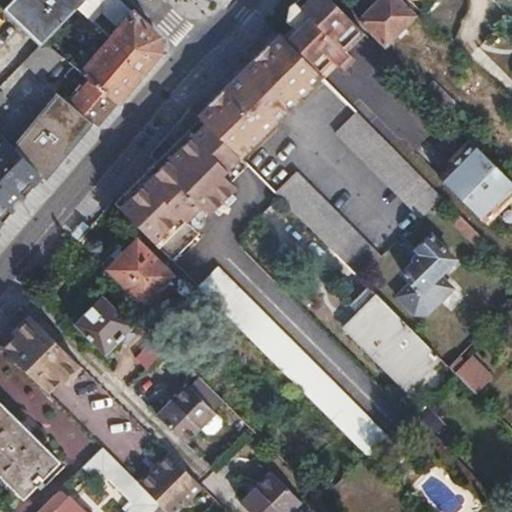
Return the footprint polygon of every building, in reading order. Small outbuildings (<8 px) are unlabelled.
[(79,0),(12,0),(7,5),(44,40),(77,7),(82,2),(79,0)] [(83,0),(82,2),(77,7),(110,39),(134,12),(121,0),(83,0)] [(343,14),(329,0),(302,0),(292,11),(293,17),(297,24),(302,30),(326,55),(331,60),(335,59),(341,63),(350,54),(340,45),(356,27),(343,14)] [(396,0),(373,0),(356,17),(384,44),(393,36),(398,39),(405,30),(402,27),(412,16),(396,0)] [(69,62),(90,79),(116,102),(157,53),(158,36),(134,12),(110,39),(94,58),(81,48),(69,62)] [(297,24),(283,39),(314,70),(326,55),(302,30),(297,24)] [(242,66),(197,115),(237,156),(278,113),(318,74),(314,70),(283,39),(276,32),(242,66)] [(44,40),(23,61),(43,80),(64,57),(44,40)] [(59,93),(13,147),(42,175),(76,136),(90,120),(97,125),(116,102),(90,79),(71,103),(59,93)] [(430,83),(421,92),(442,113),(451,103),(430,83)] [(190,108),(174,125),(226,181),(244,163),(237,156),(197,115),(190,108)] [(414,219),(438,197),(356,109),(332,131),(414,219)] [(148,155),(158,165),(194,203),(206,214),(232,187),(226,181),(174,125),(148,155)] [(0,225),(8,216),(43,176),(42,175),(13,147),(0,134),(0,225)] [(511,190),(511,184),(470,142),(437,176),(482,221),(494,209),(511,190)] [(158,165),(116,206),(170,261),(195,236),(176,217),(182,211),(185,213),(194,203),(158,165)] [(349,265),(369,244),(293,173),(273,194),(349,265)] [(458,256),(427,230),(412,245),(416,251),(400,269),(410,281),(396,294),(415,314),(425,314),(458,287),(444,275),(458,256)] [(134,240),(107,267),(143,302),(169,275),(134,240)] [(215,271),(198,288),(247,338),(310,401),(365,456),(369,460),(386,442),(321,377),(257,312),(215,271)] [(98,353),(127,326),(96,293),(69,322),(98,353)] [(403,322),(376,296),(357,316),(374,333),(363,343),(406,386),(436,357),(403,322)] [(8,331),(9,333),(54,379),(59,383),(76,366),(24,315),(8,331)] [(155,334),(137,317),(129,326),(146,343),(155,334)] [(9,333),(0,342),(0,349),(43,391),(54,379),(9,333)] [(155,334),(146,343),(130,359),(142,371),(166,346),(155,334)] [(469,358),(454,374),(473,393),(489,377),(469,358)] [(159,408),(153,413),(180,440),(185,437),(195,427),(209,412),(181,385),(159,408)] [(0,479),(20,500),(58,461),(0,404),(0,479)] [(209,412),(195,427),(200,432),(207,432),(214,425),(214,418),(209,412)] [(123,511),(124,511),(150,511),(157,505),(134,482),(99,447),(80,468),(93,480),(99,473),(129,503),(123,511)] [(148,468),(134,482),(157,505),(164,511),(174,511),(199,487),(167,455),(153,470),(148,468)] [(267,473),(237,502),(246,511),(283,511),(295,500),(267,473)] [(53,494),(35,511),(52,511),(65,499),(57,490),(53,494)] [(65,499),(52,511),(84,511),(92,503),(81,492),(71,501),(65,499)]
